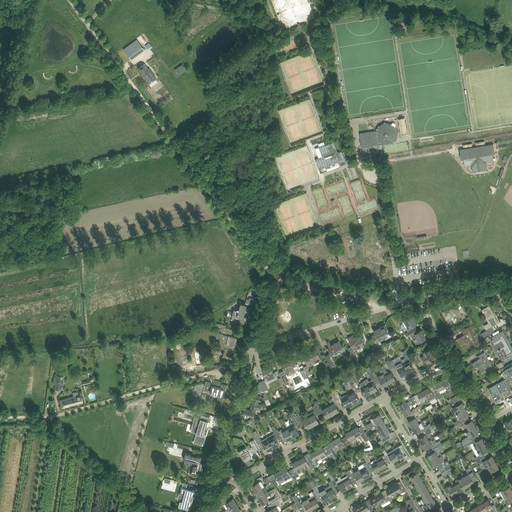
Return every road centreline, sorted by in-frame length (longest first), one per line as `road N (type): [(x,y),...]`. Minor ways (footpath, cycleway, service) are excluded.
road 1 (unclassified): [(0,417),(63,412),(246,362)]
road 2 (unclassified): [(272,275),(136,87)]
road 3 (residential): [(246,362),(259,345),(419,297)]
road 4 (residential): [(236,480),(383,398)]
